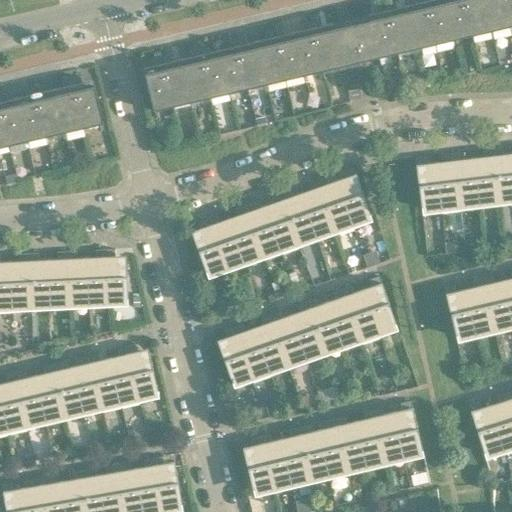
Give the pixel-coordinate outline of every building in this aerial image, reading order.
[(511,0),(413,0),(415,4),(397,8),(395,1),(376,6),(377,12),(367,15),(369,20),(333,29),(332,23),(321,26),(320,19),(301,23),(302,30),(293,32),(284,35),(282,28),(263,32),(265,39),(256,41),(247,43),(245,37),(226,41),(227,48),(218,50),(209,52),(208,46),(189,50),(190,57),(172,61),(170,54),(151,59),(153,66),(143,68),(144,74),(153,111),(511,25),(511,0)] [(0,147),(102,123),(92,80),(82,83),(80,76),(61,80),(63,87),(45,91),(43,85),(24,89),(25,96),(7,100),(6,93),(0,94),(0,147)] [(264,117),(255,119),(256,124),(256,127),(265,125),(265,122),(264,117)] [(511,158),(511,153),(502,154),(501,147),(491,149),(498,199),(511,197),(511,158)] [(482,150),(482,157),(473,158),(478,201),(498,199),(491,149),(482,150)] [(473,158),(464,159),(463,152),(453,153),(459,204),(478,201),(473,158)] [(443,154),(444,161),(435,162),(436,167),(440,206),(459,204),(453,153),(443,154)] [(440,206),(436,167),(435,162),(426,163),(425,157),(414,158),(420,208),(440,206)] [(342,170),(345,177),(336,180),(338,185),(351,222),(370,215),(353,167),(342,170)] [(351,222),(338,185),(336,180),(327,183),(325,177),(316,180),(333,228),(351,222)] [(333,228),(316,180),(306,183),(309,190),(300,193),(314,234),(333,228)] [(314,234),(300,193),(291,196),(289,189),(279,193),(296,241),(314,234)] [(296,241),(279,193),(270,196),(272,203),(264,206),(265,210),(278,247),(296,241)] [(278,247),(265,210),(264,206),(255,209),(253,202),(243,205),(260,253),(278,247)] [(234,209),(236,215),(227,218),(229,223),(242,260),(260,253),(243,205),(234,209)] [(242,260),(229,223),(227,218),(219,221),(216,215),(207,218),(224,266),(242,260)] [(198,221),(200,228),(190,231),(205,273),(224,266),(207,218),(198,221)] [(115,249),(105,250),(107,300),(127,299),(125,256),(115,256),(115,249)] [(95,250),(95,257),(86,257),(88,301),(107,300),(105,250),(95,250)] [(57,259),(48,259),(50,303),(69,302),(66,251),(56,252),(57,259)] [(76,251),(66,251),(69,302),(88,301),(86,257),(77,258),(76,251)] [(18,261),(9,261),(11,305),(31,304),(28,253),(18,254),(18,261)] [(38,253),(28,253),(31,304),(50,303),(48,259),(38,260),(38,253)] [(0,261),(0,305),(11,305),(9,261),(0,262),(0,261)] [(511,322),(511,270),(509,271),(511,278),(501,280),(503,285),(511,323),(511,322)] [(396,324),(379,276),(368,280),(371,286),(362,289),(364,294),(376,331),(396,324)] [(501,280),(493,282),(491,276),(481,278),(493,327),(511,323),(503,285),(501,280)] [(472,280),(473,287),(464,289),(465,294),(474,332),(493,327),(481,278),(472,280)] [(474,332),(465,294),(464,289),(455,291),(454,284),(443,287),(455,336),(474,332)] [(376,331),(364,294),(362,289),(353,292),(351,286),(342,289),(358,337),(376,331)] [(332,292),(335,299),(326,302),(327,307),(340,343),(358,337),(342,289),(332,292)] [(340,343),(327,307),(326,302),(317,305),(315,298),(305,302),(322,350),(340,343)] [(322,350),(305,302),(296,305),(298,312),(290,315),(304,356),(322,350)] [(290,315),(281,318),(279,311),(269,315),(286,362),(304,356),(290,315)] [(286,362),(269,315),(260,318),(262,324),(253,327),(255,332),(268,369),(286,362)] [(253,327),(245,330),(242,324),(233,327),(250,375),(268,369),(255,332),(253,327)] [(250,375),(233,327),(223,330),(226,337),(216,340),(231,382),(250,375)] [(147,349),(137,351),(136,344),(126,346),(138,396),(157,391),(148,353),(147,349)] [(138,396),(126,346),(116,349),(118,355),(109,358),(119,400),(138,396)] [(98,353),(89,355),(100,405),(119,400),(109,358),(100,360),(98,353)] [(100,405),(89,355),(79,357),(81,364),(72,366),(82,409),(100,405)] [(72,366),(63,369),(61,362),(51,364),(63,414),(82,409),(72,366)] [(42,366),(43,373),(34,375),(44,418),(63,414),(51,364),(42,366)] [(34,375),(25,377),(24,371),(14,373),(26,422),(44,418),(34,375)] [(26,422),(14,373),(4,375),(6,382),(0,383),(0,396),(7,427),(26,422)] [(511,443),(511,414),(505,393),(496,396),(498,402),(489,405),(502,447),(511,443)] [(410,401),(400,403),(401,410),(392,412),(402,455),(422,450),(410,401)] [(489,405),(480,408),(478,401),(468,405),(483,453),(502,447),(489,405)] [(392,412),(383,414),(381,408),(372,410),(383,459),(402,455),(392,412)] [(364,419),(354,421),(356,426),(365,464),(383,459),(372,410),(362,412),(364,419)] [(354,421),(346,423),(344,416),(334,419),(346,468),(365,464),(356,426),(354,421)] [(334,419),(325,421),(326,428),(317,430),(327,473),(346,468),(334,419)] [(317,430),(308,432),(307,425),(297,427),(309,477),(327,473),(317,430)] [(309,477),(297,427),(287,430),(289,436),(280,439),(290,481),(309,477)] [(280,439),(271,441),(269,434),(260,436),(271,486),(290,481),(280,439)] [(242,448),(243,452),(252,490),(271,486),(260,436),(250,439),(252,445),(242,448)] [(163,456),(153,458),(162,508),(182,505),(174,461),(164,463),(163,456)] [(143,460),(144,467),(135,468),(143,511),(162,508),(153,458),(143,460)] [(135,468),(126,470),(125,463),(115,465),(123,511),(138,511),(143,511),(135,468)] [(105,466),(107,473),(97,475),(103,511),(123,511),(115,465),(105,466)] [(103,511),(97,475),(88,476),(87,469),(77,471),(84,511),(103,511)] [(69,480),(60,481),(64,511),(84,511),(77,471),(67,473),(69,480)] [(64,511),(60,481),(50,483),(49,476),(40,478),(45,511),(64,511)] [(45,511),(40,478),(30,479),(31,486),(22,488),(25,511),(45,511)] [(25,511),(22,488),(13,489),(11,482),(1,484),(5,511),(25,511)]
